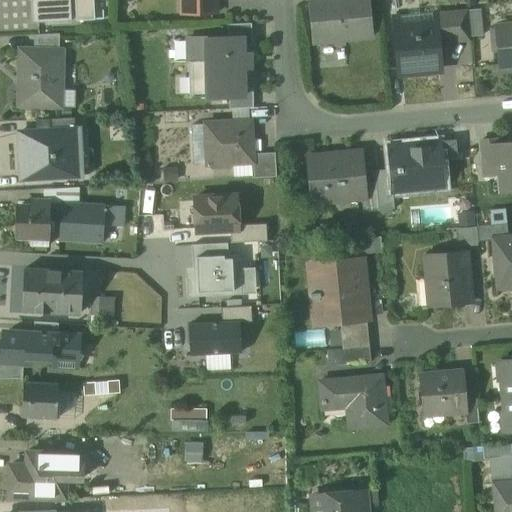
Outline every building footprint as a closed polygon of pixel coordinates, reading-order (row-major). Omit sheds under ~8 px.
[(30,0),(32,23),(71,21),(70,0),(30,0)] [(180,0),(181,14),(217,13),(216,0),(180,0)] [(367,0),(308,0),(313,42),(371,36),(367,0)] [(468,9),(444,11),(446,38),(470,35),(468,9)] [(435,22),(395,26),(399,73),(434,70),(432,45),(437,44),(435,22)] [(251,23),(227,24),(227,38),(242,38),(242,46),(252,45),(251,23)] [(511,25),(495,27),(499,65),(511,63),(511,25)] [(59,33),(34,35),(33,48),(59,49),(59,33)] [(227,38),(188,39),(189,97),(229,96),(243,96),(243,88),(243,67),(249,67),(249,54),(242,54),(242,46),(242,38),(227,38)] [(33,48),(22,48),(20,104),(60,105),(61,49),(33,48)] [(243,88),(243,96),(229,96),(229,109),(253,108),(253,88),(243,88)] [(74,117),(49,119),(50,130),(74,128),(74,117)] [(250,122),(206,124),(208,164),(213,168),(228,167),(232,163),(251,162),(252,162),(251,154),(250,122)] [(74,128),(50,130),(50,132),(38,132),(38,130),(19,131),(21,177),(77,175),(74,128)] [(496,139),(482,140),(485,177),(500,175),(497,144),(496,139)] [(511,142),(497,144),(500,175),(507,174),(509,191),(511,190),(511,142)] [(441,145),(396,149),(398,180),(419,178),(420,185),(439,184),(437,167),(443,166),(441,145)] [(275,152),(251,154),(252,162),(251,162),(252,178),(276,176),(275,152)] [(362,184),(359,153),(310,158),(314,203),(361,198),(363,198),(362,184)] [(391,169),(374,171),(376,183),(378,211),(395,210),(391,169)] [(376,183),(362,184),(363,198),(361,198),(363,213),(378,211),(376,183)] [(192,198),(194,236),(238,234),(236,196),(192,198)] [(50,201),(36,201),(36,206),(18,205),(17,236),(49,237),(50,201)] [(105,206),(63,203),(61,221),(104,224),(105,206)] [(116,206),(105,206),(104,224),(115,224),(116,206)] [(104,224),(61,221),(60,243),(103,245),(104,224)] [(507,223),(476,226),(478,242),(493,240),(493,238),(508,237),(507,223)] [(511,236),(508,237),(493,238),(493,240),(497,279),(511,277),(511,236)] [(380,237),(361,239),(363,254),(381,252),(380,237)] [(467,251),(425,255),(427,282),(432,282),(434,305),(429,306),(429,307),(472,303),(467,251)] [(185,257),(187,297),(229,296),(228,255),(185,257)] [(358,261),(311,266),(311,268),(316,268),(318,293),(310,293),(311,298),(312,298),(313,317),(333,315),(334,320),(339,320),(366,317),(368,317),(366,299),(359,300),(358,285),(361,285),(358,261)] [(86,280),(28,277),(26,317),(39,317),(39,320),(52,320),(52,318),(84,320),(86,280)] [(111,321),(112,295),(90,294),(89,321),(111,321)] [(250,316),(249,305),(225,306),(226,317),(250,316)] [(366,317),(339,320),(342,349),(369,347),(366,317)] [(188,323),(190,357),(239,355),(237,321),(188,323)] [(78,337),(4,332),(4,342),(0,341),(0,360),(29,363),(30,360),(48,361),(55,361),(56,357),(77,358),(77,345),(78,345),(78,337)] [(369,347),(342,349),(343,364),(371,362),(369,347)] [(511,360),(499,362),(499,364),(503,364),(507,397),(511,396),(511,360)] [(462,371),(420,375),(424,416),(426,416),(426,414),(444,412),(445,414),(465,412),(464,400),(462,371)] [(57,392),(58,378),(24,376),(21,415),(56,417),(56,411),(57,392)] [(382,376),(320,381),(322,409),(324,409),(324,405),(347,403),(349,428),(386,424),(382,376)] [(117,390),(117,378),(82,380),(82,392),(117,390)] [(476,398),(464,400),(465,412),(467,424),(478,423),(476,398)] [(169,418),(205,418),(206,406),(169,406),(169,418)] [(183,439),(183,459),(203,459),(203,440),(183,439)] [(511,452),(511,444),(463,449),(464,461),(493,459),(495,484),(511,482),(511,452)] [(81,455),(28,453),(27,466),(10,465),(9,495),(55,497),(56,477),(80,478),(81,455)] [(511,511),(511,482),(495,484),(497,511),(511,511)] [(364,511),(362,492),(315,496),(315,511),(364,511)] [(146,511),(146,498),(100,499),(99,511),(146,511)] [(218,511),(219,501),(183,498),(181,511),(218,511)]
